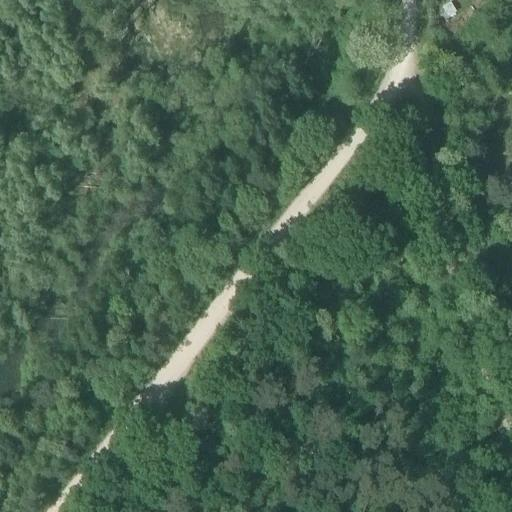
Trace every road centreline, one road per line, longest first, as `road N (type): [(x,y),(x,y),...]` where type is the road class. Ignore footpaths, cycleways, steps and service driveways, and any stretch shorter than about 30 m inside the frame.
road 1 (track): [(407,0),(407,63),(62,511)]
road 2 (track): [(407,63),(432,102),(455,270),(511,436)]
